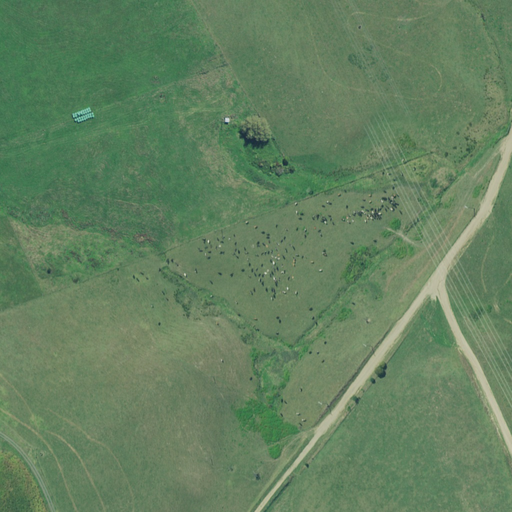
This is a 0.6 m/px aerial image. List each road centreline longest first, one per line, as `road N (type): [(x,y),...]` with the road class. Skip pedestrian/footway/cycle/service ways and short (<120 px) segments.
road 1 (track): [(254,511),(478,222),(511,137)]
road 2 (track): [(511,444),(434,280)]
